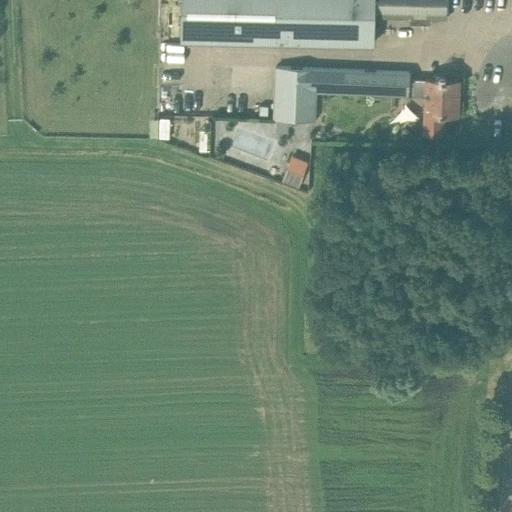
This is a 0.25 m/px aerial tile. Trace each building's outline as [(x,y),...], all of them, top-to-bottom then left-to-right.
[(374,0),(181,0),(180,38),(180,40),(373,45),(373,43),(374,17),(374,0)] [(446,0),(374,0),(374,17),(410,17),(410,23),(428,23),(428,17),(446,18),(446,0)] [(408,77),(409,72),(276,66),(274,118),(315,120),(316,90),(326,91),(326,92),(407,95),(408,77)] [(427,78),(408,77),(407,95),(426,96),(425,113),(422,112),(421,130),(441,131),(442,113),(457,114),(458,79),(427,77),(427,78)] [(292,154),(282,179),(298,185),(308,160),(292,154)]
